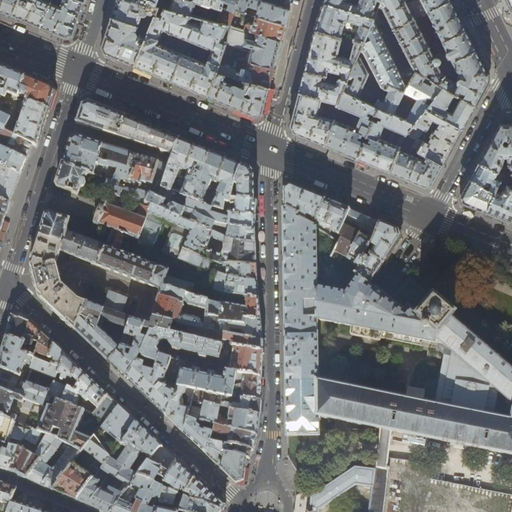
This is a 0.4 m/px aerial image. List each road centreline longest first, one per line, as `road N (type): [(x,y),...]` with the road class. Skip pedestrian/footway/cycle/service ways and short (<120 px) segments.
road 1 (residential): [(271,151),(267,475)]
road 2 (residential): [(240,503),(7,287)]
road 3 (residential): [(7,287),(77,69)]
road 4 (tertiary): [(77,69),(271,151)]
road 5 (tertiary): [(271,151),(431,217)]
road 6 (residential): [(511,65),(431,217)]
road 7 (residential): [(311,0),(271,151)]
